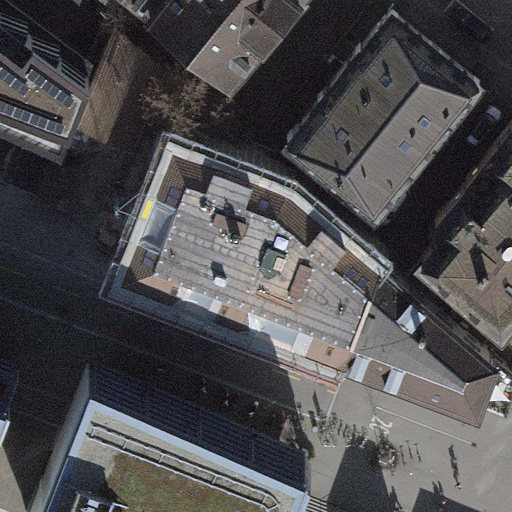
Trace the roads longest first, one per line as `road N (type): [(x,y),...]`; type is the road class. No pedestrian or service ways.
road 1 (residential): [(0,278),(327,401)]
road 2 (residential): [(327,401),(511,468)]
